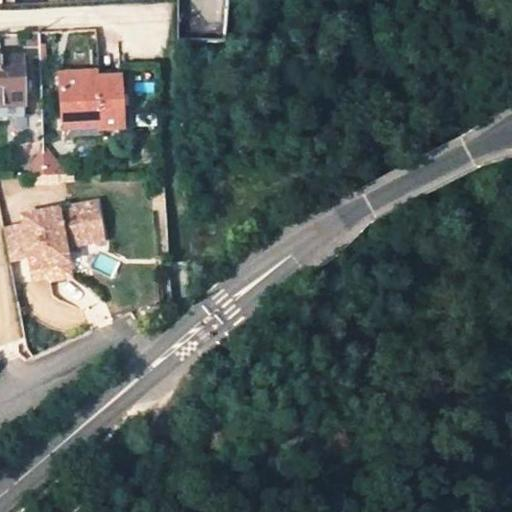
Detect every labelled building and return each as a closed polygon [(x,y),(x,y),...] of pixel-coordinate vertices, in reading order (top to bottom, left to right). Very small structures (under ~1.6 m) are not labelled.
[(0,104),(23,103),(22,59),(0,60),(0,104)] [(122,129),(119,79),(80,80),(80,76),(60,76),(62,121),(100,120),(100,130),(122,129)] [(62,130),(100,130),(100,120),(62,121),(62,130)] [(92,192),(75,195),(82,232),(99,229),(92,192)] [(20,220),(21,227),(28,260),(29,269),(44,266),(45,270),(66,266),(61,236),(82,232),(75,195),(18,206),(20,220)] [(21,227),(2,231),(8,263),(28,260),(21,227)]
